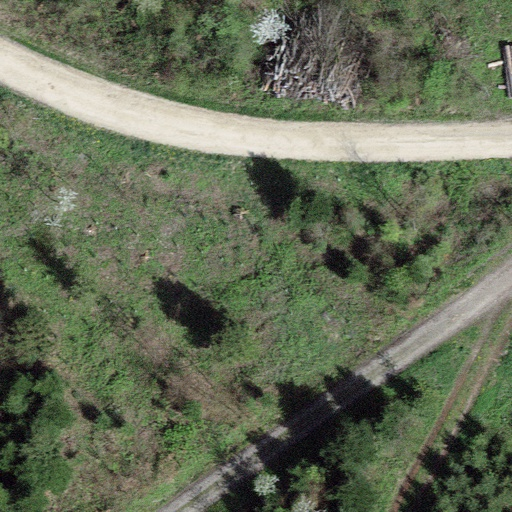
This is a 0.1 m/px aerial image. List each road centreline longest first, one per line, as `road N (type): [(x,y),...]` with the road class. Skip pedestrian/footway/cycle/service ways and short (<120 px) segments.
road 1 (track): [(511,139),(168,127),(75,96),(0,57)]
road 2 (track): [(511,278),(180,511)]
road 3 (track): [(511,308),(405,511)]
